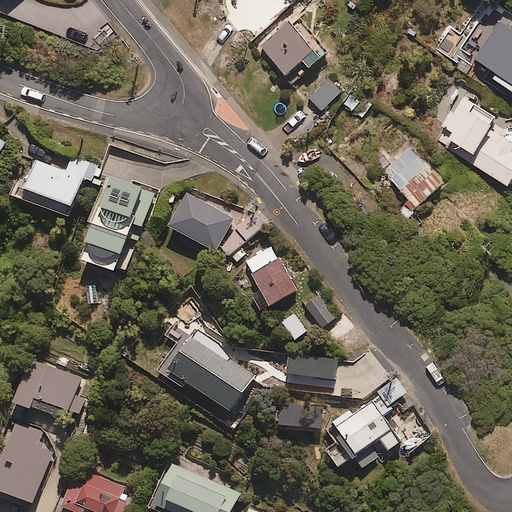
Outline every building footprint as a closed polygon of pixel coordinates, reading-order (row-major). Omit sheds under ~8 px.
[(271,18),(287,2),(284,0),(268,0),(261,7),(271,18)] [(308,64),(326,49),(295,13),(259,43),(283,72),(301,57),(308,64)] [(511,68),(497,58),(485,76),(500,86),(496,91),(511,102),(511,100),(511,68)] [(304,93),(326,72),(317,63),(296,84),(304,93)] [(320,109),(342,90),(330,77),(309,96),(320,109)] [(344,103),(362,116),(372,101),(361,92),(356,99),(350,95),(344,103)] [(511,137),(489,123),(494,114),(462,95),(441,129),(453,136),(446,147),(506,183),(511,173),(511,137)] [(416,205),(442,178),(405,141),(390,156),(377,143),(365,154),(416,205)] [(69,214),(89,162),(71,155),(66,171),(24,155),(10,192),(69,214)] [(128,231),(142,187),(105,175),(78,256),(116,268),(128,231)] [(233,217),(187,190),(168,222),(180,229),(175,236),(197,249),(201,242),(214,249),(233,217)] [(219,245),(229,256),(262,228),(253,216),(219,245)] [(269,302),(295,288),(270,245),(245,259),(269,302)] [(321,326),(333,317),(318,296),(305,305),(321,326)] [(228,408),(252,373),(190,330),(166,364),(185,378),(228,408)] [(345,372),(356,384),(381,363),(371,351),(345,372)] [(74,394),(80,377),(28,357),(13,398),(76,422),(85,398),(74,394)] [(364,467),(401,438),(366,394),(324,426),(333,438),(323,446),(338,465),(353,453),(364,467)] [(39,445),(45,433),(16,421),(0,458),(0,487),(32,501),(53,451),(39,445)] [(79,443),(90,448),(99,428),(88,423),(79,443)] [(228,511),(239,490),(170,459),(149,504),(166,511),(228,511)] [(122,511),(132,489),(71,464),(56,501),(82,511),(122,511)]
